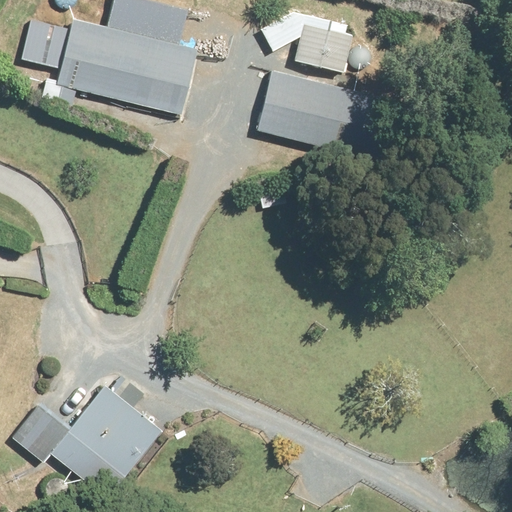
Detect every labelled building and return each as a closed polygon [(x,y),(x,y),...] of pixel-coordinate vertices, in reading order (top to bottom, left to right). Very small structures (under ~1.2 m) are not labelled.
[(191,14),(135,0),(114,0),(107,28),(75,20),(59,86),(181,117),(198,50),(183,46),(191,14)] [(347,38),(349,23),(293,12),(260,31),(273,54),(301,39),(295,63),(343,75),(352,40),(347,38)] [(63,30),(33,21),(21,60),(51,69),(63,30)] [(317,147),(324,120),(334,123),(342,89),(332,86),(273,72),(258,132),(317,147)] [(162,434),(108,389),(70,433),(40,408),(13,439),(44,465),(52,455),(106,500),(162,434)]
